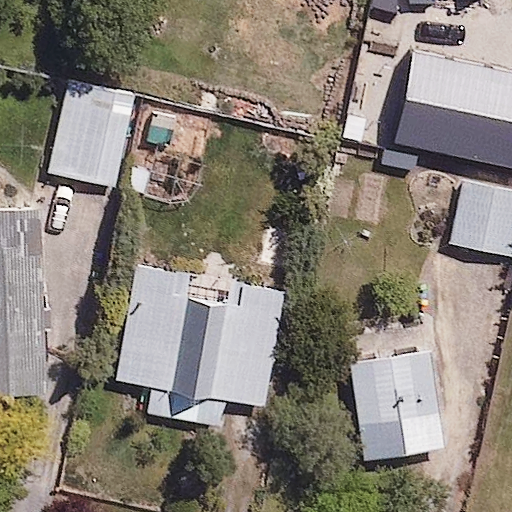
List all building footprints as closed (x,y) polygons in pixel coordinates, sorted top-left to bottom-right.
[(511,72),(456,60),(441,127),(511,142),(511,72)] [(135,105),(66,85),(45,158),(114,178),(135,105)] [(511,247),(511,176),(463,163),(443,236),(510,254),(511,247)] [(35,195),(0,195),(0,383),(38,383),(35,195)] [(295,226),(267,218),(257,258),(285,266),(295,226)] [(244,259),(138,239),(112,372),(147,379),(142,406),(226,422),(232,395),(263,401),(287,279),(242,271),(244,259)] [(437,446),(433,322),(352,325),(356,449),(437,446)]
